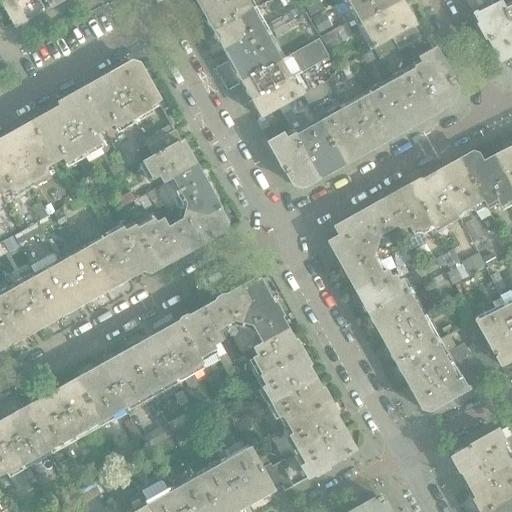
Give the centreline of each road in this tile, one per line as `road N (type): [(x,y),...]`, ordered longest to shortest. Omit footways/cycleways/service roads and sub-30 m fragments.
road 1 (residential): [(277,230),(0,383)]
road 2 (residential): [(403,457),(277,230)]
road 3 (residential): [(277,230),(493,112)]
road 4 (residential): [(277,230),(157,19)]
road 5 (residential): [(0,108),(157,19)]
road 6 (residential): [(493,112),(431,0)]
road 7 (residential): [(403,457),(511,396)]
